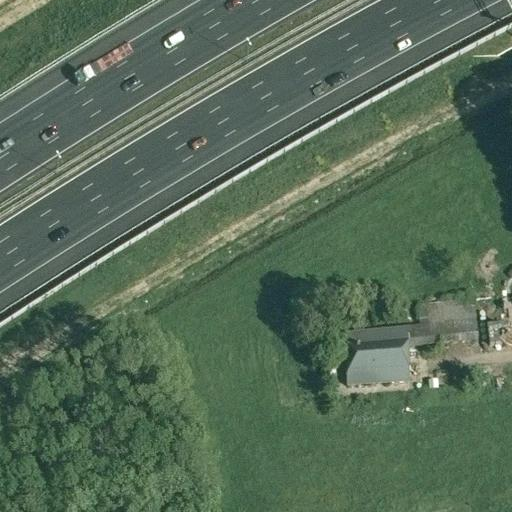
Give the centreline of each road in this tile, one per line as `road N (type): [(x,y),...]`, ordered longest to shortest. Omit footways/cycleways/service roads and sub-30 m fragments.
road 1 (motorway): [(0,259),(440,0)]
road 2 (motorway): [(261,0),(0,160)]
